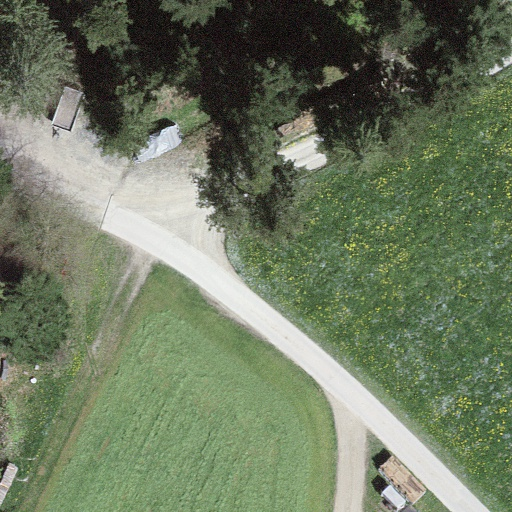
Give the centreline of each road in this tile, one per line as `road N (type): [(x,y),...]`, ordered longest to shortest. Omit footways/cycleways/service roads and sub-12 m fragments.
road 1 (track): [(0,186),(86,209),(323,346),(504,511)]
road 2 (track): [(511,50),(304,163),(140,240)]
